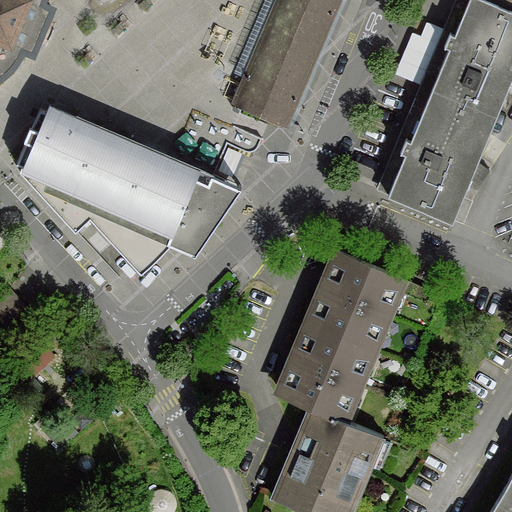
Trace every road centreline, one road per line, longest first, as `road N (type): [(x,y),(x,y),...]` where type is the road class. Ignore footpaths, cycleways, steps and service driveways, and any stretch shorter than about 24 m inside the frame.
road 1 (residential): [(129,342),(305,189)]
road 2 (residential): [(305,189),(511,274)]
road 3 (residential): [(305,189),(386,0)]
road 4 (residential): [(129,342),(197,441),(227,511)]
road 5 (residential): [(0,196),(129,342)]
